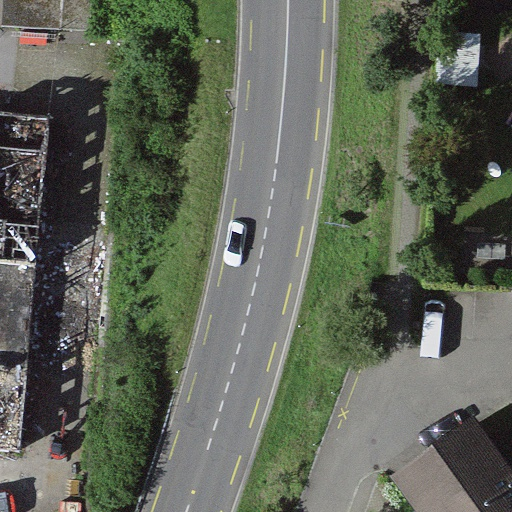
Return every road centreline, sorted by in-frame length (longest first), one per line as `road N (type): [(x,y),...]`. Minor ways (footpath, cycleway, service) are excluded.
road 1 (primary): [(286,0),(267,217),(184,511)]
road 2 (residential): [(338,511),(406,352)]
